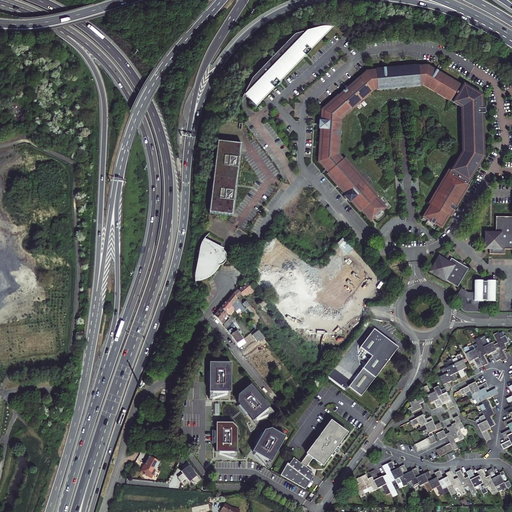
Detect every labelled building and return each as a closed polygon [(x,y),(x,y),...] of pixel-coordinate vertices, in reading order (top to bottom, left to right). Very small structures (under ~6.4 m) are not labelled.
[(252,78),(244,93),(253,101),(252,102),(256,106),(260,102),(260,101),(273,87),(275,88),(281,81),(279,80),(304,54),(306,55),(311,50),(310,49),(332,26),(322,26),(294,34),(252,78)] [(366,71),(360,77),(372,91),(374,89),(377,89),(377,90),(420,86),(420,85),(423,85),(450,101),(450,100),(459,86),(459,85),(427,66),(418,66),(375,69),(375,70),(366,71)] [(360,77),(338,96),(351,110),(372,91),(360,77)] [(461,88),(459,86),(450,100),(454,102),(453,103),(461,107),(462,151),(453,167),(452,166),(429,205),(430,206),(423,218),(427,220),(425,224),(434,229),(436,226),(440,228),(448,216),(449,217),(453,211),(454,212),(456,208),(455,207),(472,178),(471,178),(484,157),(481,95),(463,84),(461,88)] [(351,110),(338,96),(322,110),(321,121),(319,121),(319,123),(317,123),(317,127),(318,127),(318,129),(320,129),(318,161),(328,172),(326,173),(347,197),(346,198),(348,200),(349,199),(360,212),(362,210),(371,221),(375,218),(376,220),(379,220),(384,216),(384,212),(383,211),(386,208),(376,197),(378,196),(344,158),(342,160),(338,155),(340,119),(351,110)] [(17,114),(21,110),(16,104),(12,108),(17,114)] [(240,144),(218,142),(210,211),(237,213),(238,208),(240,186),(243,156),(239,151),(240,144)] [(29,207),(31,214),(41,211),(40,205),(29,207)] [(511,217),(495,218),(495,234),(485,234),(485,242),(484,242),(483,242),(483,244),(483,245),(484,246),(485,247),(485,250),(489,250),(489,255),(505,255),(505,250),(511,250),(511,217)] [(220,247),(204,239),(201,243),(200,247),(195,271),(194,272),(195,280),(200,279),(202,279),(206,277),(209,275),(212,273),(215,269),(216,269),(218,264),(219,265),(220,264),(222,262),(224,259),(225,260),(225,257),(226,255),(225,254),(224,251),(219,248),(220,247)] [(277,245),(261,259),(268,267),(284,254),(277,245)] [(439,256),(429,272),(444,281),(445,280),(457,288),(468,270),(451,259),(449,262),(439,256)] [(362,275),(345,263),(324,290),(314,291),(288,258),(271,272),(302,310),(311,303),(313,307),(325,306),(328,302),(337,309),(362,275)] [(250,280),(233,293),(239,300),(249,292),(251,294),(257,289),(250,280)] [(468,292),(461,288),(455,298),(460,308),(462,310),(466,312),(479,312),(479,301),(482,301),(482,299),(487,299),(488,301),(495,301),(495,280),(487,280),(487,281),(482,282),(482,280),(475,280),(475,292),(468,292)] [(233,293),(226,301),(232,306),(234,309),(236,311),(241,306),(240,304),(241,303),(239,300),(233,293)] [(265,300),(260,304),(263,308),(268,304),(265,300)] [(226,301),(220,308),(228,314),(227,316),(228,316),(227,317),(232,323),(237,330),(240,328),(234,320),(234,319),(230,314),(234,309),(232,306),(226,301)] [(247,301),(242,304),(246,309),(247,308),(253,316),(257,313),(253,307),(252,308),(247,301)] [(228,314),(220,308),(214,315),(222,324),(224,324),(224,327),(225,328),(232,323),(227,317),(228,316),(227,316),(228,314)] [(232,323),(225,328),(236,344),(243,339),(237,330),(232,323)] [(260,330),(253,334),(258,341),(259,340),(261,342),(266,338),(260,330)] [(360,348),(372,358),(364,369),(375,378),(398,349),(375,330),(360,348)] [(494,346),(501,359),(502,362),(507,360),(503,351),(507,349),(499,333),(494,335),(498,344),(494,346)] [(480,340),(488,354),(488,356),(493,353),(497,361),(501,359),(494,346),(493,344),(489,346),(485,337),(480,340)] [(473,346),(483,367),(488,364),(484,356),(488,354),(480,340),(479,338),(475,340),(477,344),(473,346)] [(475,361),(479,369),(483,367),(473,346),(469,348),(468,346),(463,349),(470,363),(475,361)] [(459,372),(461,378),(466,376),(463,370),(467,368),(461,355),(456,357),(459,363),(455,365),(459,372)] [(446,369),(452,381),(453,382),(457,380),(455,374),(459,372),(455,365),(452,359),(447,361),(450,367),(446,369)] [(231,363),(208,362),(209,392),(230,392),(231,363)] [(445,389),(446,391),(451,389),(448,383),(452,381),(446,369),(446,368),(441,370),(444,376),(440,378),(445,389)] [(362,397),(375,378),(363,369),(349,387),(362,397)] [(473,395),(485,389),(488,387),(486,383),(478,387),(476,383),(460,391),(462,396),(471,391),(473,395)] [(270,407),(252,385),(239,394),(238,402),(253,420),(270,407)] [(438,408),(442,405),(436,392),(432,394),(427,385),(423,388),(431,404),(435,402),(438,408)] [(436,392),(442,405),(447,403),(449,409),(454,407),(446,391),(445,389),(441,391),(439,387),(435,389),(436,392)] [(482,402),(487,399),(498,393),(496,389),(488,393),(485,389),(473,395),(471,396),(474,400),(480,397),(482,402)] [(422,398),(410,403),(412,408),(408,410),(410,414),(422,409),(420,405),(424,403),(422,398)] [(484,416),(490,427),(495,425),(491,417),(495,415),(487,399),(482,402),(486,410),(482,412),(484,416)] [(505,427),(508,426),(511,423),(511,412),(509,414),(511,418),(503,423),(505,427)] [(421,428),(433,422),(434,421),(431,417),(426,420),(423,415),(410,422),(413,426),(418,423),(421,428)] [(458,416),(453,419),(456,423),(452,425),(453,426),(458,438),(460,441),(464,439),(460,430),(464,428),(458,416)] [(487,442),(491,439),(487,431),(491,429),(490,427),(484,416),(480,418),(482,424),(479,426),(487,442)] [(281,473),(306,488),(312,476),(310,475),(313,472),(306,467),(313,458),(321,465),(323,464),(324,465),(331,455),(333,456),(335,453),(334,452),(334,451),(337,448),(337,447),(339,448),(341,444),(340,443),(347,434),(346,432),(347,431),(332,421),(331,422),(330,421),(307,452),(308,453),(301,463),(294,457),(289,463),(288,462),(281,473)] [(231,422),(216,423),(216,451),(237,452),(237,428),(231,422)] [(428,435),(430,437),(431,437),(433,436),(432,433),(442,427),(440,423),(435,426),(433,422),(421,428),(419,429),(421,432),(427,429),(429,434),(428,435)] [(504,438),(507,437),(511,434),(511,423),(508,426),(510,430),(502,434),(504,438)] [(458,438),(453,426),(448,429),(450,433),(446,435),(447,437),(451,444),(454,450),(454,451),(459,449),(454,440),(458,438)] [(271,462),(284,437),(271,429),(263,431),(252,452),(271,462)] [(511,445),(511,434),(507,437),(510,441),(501,445),(504,450),(511,445)] [(160,462),(149,456),(143,467),(142,467),(140,472),(151,478),(160,462)] [(392,462),(387,464),(395,480),(398,485),(402,483),(404,486),(408,484),(400,468),(396,470),(392,462)] [(387,475),(383,477),(384,478),(391,493),(393,497),(398,495),(392,482),(395,480),(387,464),(383,466),(387,475)] [(400,467),(400,468),(408,484),(410,488),(414,486),(415,487),(419,485),(413,472),(409,473),(405,465),(400,467)] [(196,475),(188,466),(180,471),(188,481),(196,475)] [(412,470),(413,472),(419,485),(420,486),(424,484),(428,493),(433,491),(432,490),(425,475),(421,477),(417,468),(412,470)] [(487,472),(489,476),(497,492),(506,488),(507,489),(511,487),(511,486),(508,481),(504,483),(501,475),(496,478),(492,469),(487,472)] [(370,473),(372,477),(378,489),(382,487),(386,495),(391,493),(384,478),(383,477),(379,479),(375,470),(370,473)] [(456,473),(458,478),(464,489),(468,487),(472,495),(477,493),(475,488),(469,477),(465,479),(461,470),(456,473)] [(467,472),(469,477),(475,488),(479,486),(483,494),(487,492),(485,488),(479,476),(475,478),(471,470),(467,472)] [(477,472),(479,476),(485,488),(490,486),(494,494),(497,492),(489,476),(486,478),(482,470),(477,472)] [(424,474),(425,475),(432,490),(437,488),(441,496),(445,494),(437,478),(433,480),(429,471),(424,474)] [(435,473),(437,478),(445,494),(449,492),(451,496),(455,494),(453,490),(447,478),(444,480),(440,471),(435,473)] [(445,473),(447,478),(453,490),(458,488),(462,496),(466,494),(464,489),(458,478),(455,479),(450,471),(445,473)] [(366,475),(362,477),(368,489),(370,493),(378,489),(372,477),(368,479),(366,475)] [(359,484),(355,486),(361,498),(366,495),(364,491),(368,489),(362,477),(357,479),(359,484)]
